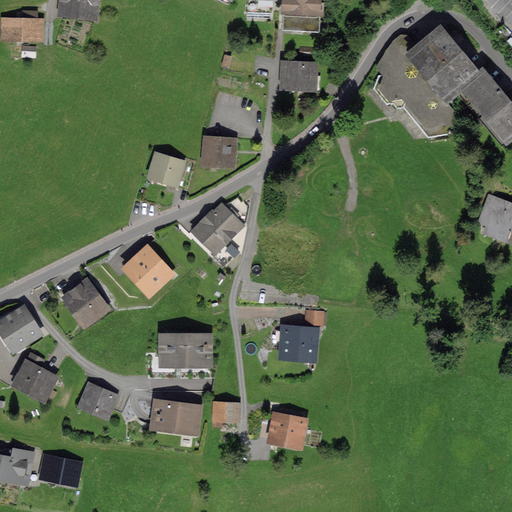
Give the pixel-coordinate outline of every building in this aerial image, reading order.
[(62,0),(61,10),(95,14),(96,0),(62,0)] [(270,14),(271,0),(247,0),(247,14),(270,14)] [(285,25),(319,27),(319,19),(317,9),(323,9),(320,0),(284,0),(284,8),(286,9),(285,25)] [(4,19),(3,35),(41,36),(41,20),(35,19),(36,11),(23,10),(23,19),(4,19)] [(440,27),(417,47),(412,51),(414,53),(445,91),(449,96),(457,90),(480,117),(485,113),(508,140),(511,136),(511,103),(483,68),(489,63),(460,29),(455,26),(446,34),(440,27)] [(414,53),(412,51),(417,47),(407,34),(401,34),(395,39),(387,50),(378,65),(385,73),(379,73),(374,87),(383,97),(389,96),(397,106),(404,105),(429,135),(453,132),(453,131),(451,129),(457,114),(441,94),(445,91),(414,53)] [(302,45),(301,54),(321,54),(322,46),(302,45)] [(24,46),(23,54),(34,55),(34,46),(24,46)] [(226,56),(223,64),(229,66),(232,57),(226,56)] [(320,86),(320,74),(314,74),(314,63),(285,62),(284,84),(320,86)] [(331,76),(325,89),(335,94),(341,81),(331,76)] [(205,138),(203,161),(234,163),(236,140),(210,138),(205,138)] [(149,174),(177,182),(184,161),(155,153),(149,174)] [(146,184),(142,199),(156,203),(160,188),(146,184)] [(495,221),(492,229),(504,233),(505,237),(511,239),(511,237),(511,210),(511,211),(507,209),(508,206),(507,202),(494,197),(488,212),(493,214),(492,216),(494,220),(495,221)] [(193,226),(217,249),(234,231),(231,228),(240,220),(222,203),(213,211),(210,208),(193,226)] [(253,283),(296,291),(305,244),(262,236),(253,283)] [(129,267),(150,289),(180,261),(159,239),(129,267)] [(65,295),(83,318),(84,318),(87,323),(106,309),(85,280),(65,295)] [(0,324),(15,348),(27,341),(39,333),(23,307),(0,321),(0,324)] [(306,323),(322,324),(323,310),(308,309),(306,323)] [(285,340),(284,353),(312,355),(314,331),(306,330),(306,326),(297,325),(297,329),(275,328),(274,339),(285,340)] [(53,345),(39,333),(27,341),(37,350),(34,355),(32,354),(17,382),(43,396),(57,369),(45,362),(55,347),(53,345)] [(164,335),(164,361),(208,361),(208,335),(164,335)] [(123,409),(129,395),(118,390),(115,395),(90,384),(82,403),(108,414),(116,395),(118,396),(114,405),(123,409)] [(272,437),(299,443),(305,411),(279,406),(280,402),(271,400),(268,414),(276,416),(272,437)] [(195,429),(198,406),(158,401),(155,424),(195,429)] [(214,417),(238,419),(239,402),(215,401),(214,417)] [(0,476),(28,482),(34,452),(3,447),(2,455),(0,454),(0,476)] [(46,455),(42,475),(77,482),(81,463),(46,455)]
